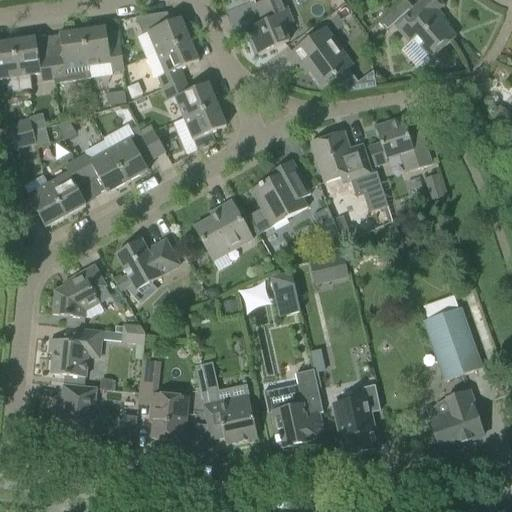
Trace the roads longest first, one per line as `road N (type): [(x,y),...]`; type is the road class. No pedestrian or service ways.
road 1 (residential): [(24,273),(260,140)]
road 2 (unclassified): [(48,487),(289,511)]
road 3 (residential): [(317,109),(463,86),(490,60),(511,14)]
road 4 (residential): [(2,483),(24,273)]
